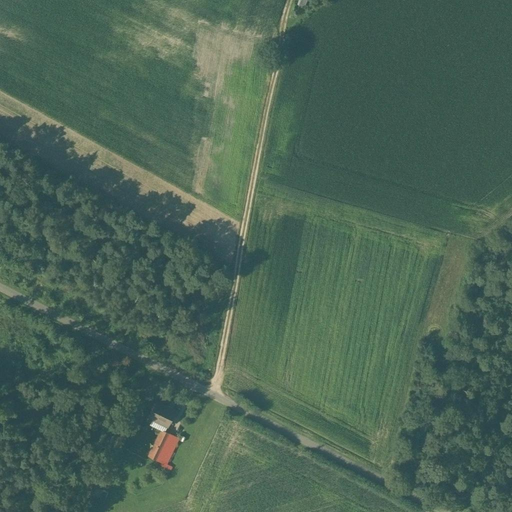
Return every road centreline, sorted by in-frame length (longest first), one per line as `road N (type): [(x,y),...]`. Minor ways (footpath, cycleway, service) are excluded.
road 1 (unclassified): [(0,288),(432,511)]
road 2 (track): [(215,396),(290,0)]
